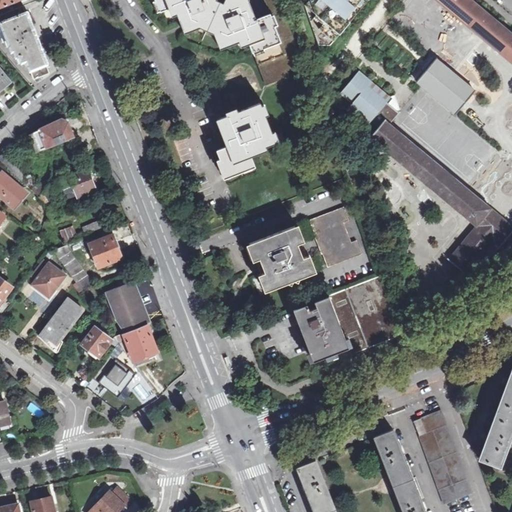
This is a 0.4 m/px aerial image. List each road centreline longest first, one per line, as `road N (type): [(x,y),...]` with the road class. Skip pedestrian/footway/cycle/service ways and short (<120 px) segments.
road 1 (secondary): [(239,440),(93,67)]
road 2 (tertiary): [(511,320),(458,354),(239,440)]
road 3 (unknown): [(169,262),(335,199)]
road 4 (residential): [(0,346),(69,401),(71,454)]
